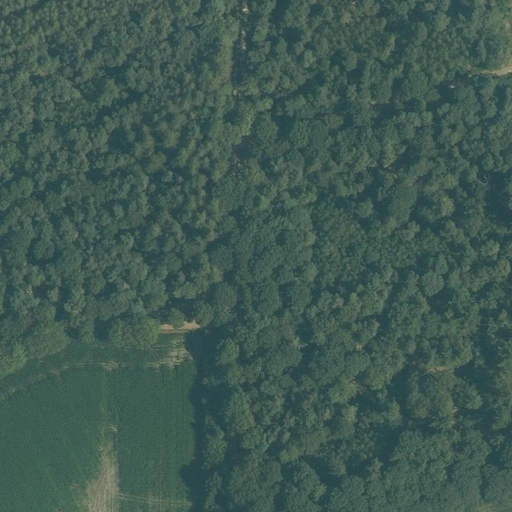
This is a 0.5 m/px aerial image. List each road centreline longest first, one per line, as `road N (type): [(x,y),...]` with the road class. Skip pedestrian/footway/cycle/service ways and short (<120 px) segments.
road 1 (unclassified): [(233,511),(239,192)]
road 2 (unclassified): [(239,192),(259,156),(294,132),(511,68)]
road 3 (track): [(234,324),(70,327),(0,355)]
road 4 (unclassified): [(239,192),(244,0)]
